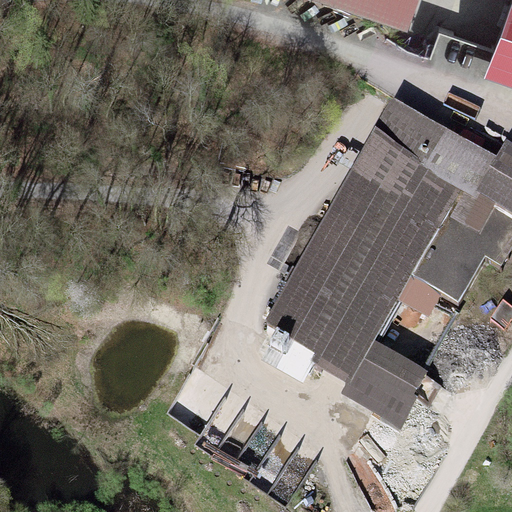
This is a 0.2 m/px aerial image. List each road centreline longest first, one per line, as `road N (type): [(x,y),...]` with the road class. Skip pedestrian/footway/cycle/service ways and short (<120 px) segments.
road 1 (unclassified): [(511,106),(218,19),(37,0)]
road 2 (track): [(270,239),(186,208),(0,191)]
